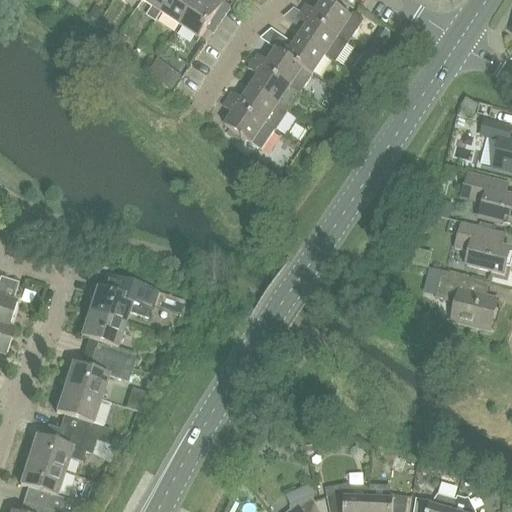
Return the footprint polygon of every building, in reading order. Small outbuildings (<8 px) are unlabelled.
[(161,15),(170,0),(143,0),(142,2),(136,10),(155,23),(161,15)] [(180,27),(198,1),(196,0),(170,0),(161,15),(180,27)] [(198,1),(180,27),(199,40),(224,4),(218,0),(215,0),(210,9),(198,1)] [(353,14),(350,18),(324,1),(316,14),(306,7),(301,14),(348,45),(364,22),(353,14)] [(335,64),(348,45),(301,14),(297,21),(307,28),(299,40),(325,58),(335,64)] [(382,31),(378,38),(387,44),(391,37),(382,31)] [(116,43),(123,48),(129,39),(121,34),(116,43)] [(312,78),(325,58),(299,40),(291,52),(280,45),(276,52),(303,70),(302,71),(312,78)] [(300,96),(312,78),(302,71),(303,70),(276,52),(268,64),(258,57),(253,64),(300,96)] [(287,115),(300,96),(253,64),(249,71),(259,78),(250,90),(287,115)] [(355,92),(344,85),(338,94),(349,101),(355,92)] [(275,133),(287,115),(250,90),(242,102),(232,95),(228,102),(275,133)] [(466,100),(461,108),(473,116),(478,107),(466,100)] [(261,153),(275,133),(228,102),(223,109),(233,116),(225,128),(261,153)] [(511,174),(511,141),(509,141),(511,130),(511,129),(485,123),(481,138),(488,140),(481,165),(493,168),(492,170),(511,174)] [(468,176),(462,200),(484,206),(480,221),(511,228),(511,199),(496,196),(499,184),(468,176)] [(494,232),(489,231),(462,224),(455,251),(469,254),(465,267),(504,277),(511,251),(490,246),(494,232)] [(442,273),(435,300),(456,305),(451,324),(490,333),(498,302),(465,293),(468,280),(442,273)] [(106,278),(102,292),(101,291),(99,289),(95,288),(92,290),(89,292),(89,296),(90,299),(92,302),(88,314),(125,326),(128,314),(148,321),(157,294),(106,278)] [(0,327),(5,329),(6,329),(14,305),(0,300),(0,286),(0,285),(0,327)] [(117,350),(125,326),(88,314),(80,339),(109,348),(104,361),(132,370),(136,356),(117,350)] [(11,331),(6,329),(5,329),(0,327),(0,354),(3,356),(11,331)] [(127,384),(132,370),(104,361),(100,375),(72,366),(64,390),(100,402),(108,378),(127,384)] [(79,437),(96,443),(107,446),(112,432),(92,426),(100,402),(64,390),(56,415),(84,424),(79,437)] [(137,415),(148,396),(132,391),(125,411),(137,415)] [(96,443),(79,437),(68,434),(64,447),(35,438),(27,463),(64,474),(68,461),(80,465),(84,454),(91,457),(96,443)] [(311,446),(304,448),(306,456),(314,453),(312,447),(311,446)] [(56,498),(64,474),(27,463),(20,487),(49,497),(44,510),(50,511),(73,511),(76,505),(56,498)] [(368,511),(369,488),(368,492),(350,491),(349,486),(325,491),(329,511),(368,511)] [(405,511),(408,500),(388,497),(388,489),(369,488),(368,511),(405,511)] [(453,511),(456,501),(438,496),(433,503),(416,501),(414,511),(453,511)] [(317,511),(311,497),(289,506),(289,507),(291,511),(289,511),(317,511)] [(470,511),(465,501),(457,499),(456,501),(453,511),(470,511)]
